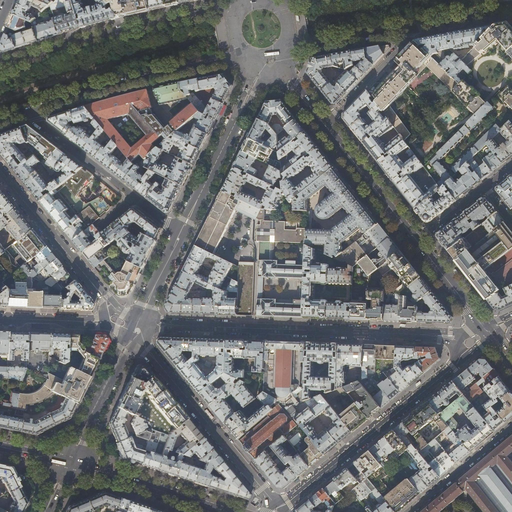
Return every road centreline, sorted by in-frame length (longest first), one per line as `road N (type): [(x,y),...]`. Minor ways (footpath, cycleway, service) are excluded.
road 1 (residential): [(137,330),(162,324),(420,334)]
road 2 (secondary): [(137,330),(254,82)]
road 3 (secondary): [(0,122),(136,78),(255,55)]
road 4 (secondary): [(239,13),(171,18),(0,66)]
road 5 (residential): [(137,330),(277,508)]
road 6 (residential): [(452,366),(277,508)]
road 7 (secondary): [(68,461),(225,511)]
road 8 (residential): [(0,172),(104,298)]
road 9 (primary): [(416,240),(324,125)]
road 10 (secondary): [(281,47),(416,27)]
road 11 (residential): [(324,125),(416,27)]
road 12 (residential): [(511,426),(410,511)]
road 13 (secondary): [(68,461),(123,349)]
